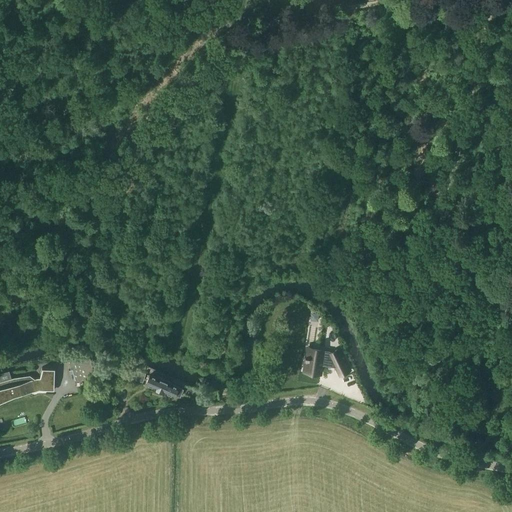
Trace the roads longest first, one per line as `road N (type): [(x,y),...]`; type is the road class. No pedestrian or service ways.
road 1 (unclassified): [(511,468),(457,460),(311,397),(143,412),(0,455)]
road 2 (track): [(0,342),(24,332),(97,327),(219,360),(232,309),(253,275),(283,267),(376,272),(443,246)]
road 3 (track): [(399,0),(222,39),(66,214),(0,207)]
road 4 (track): [(443,246),(490,0)]
